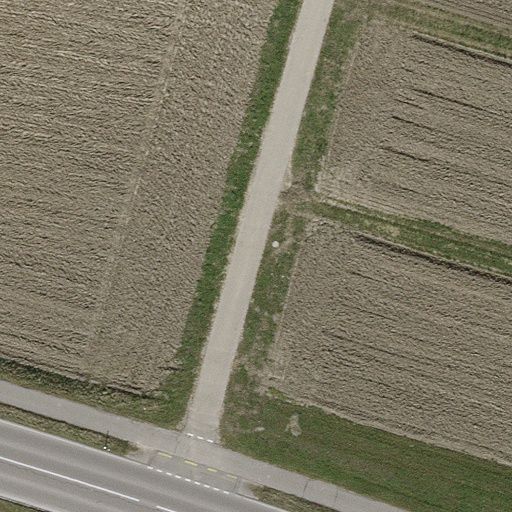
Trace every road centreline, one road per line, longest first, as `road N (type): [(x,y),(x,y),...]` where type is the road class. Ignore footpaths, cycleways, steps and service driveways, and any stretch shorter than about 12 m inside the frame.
road 1 (track): [(319,0),(177,511)]
road 2 (tertiary): [(176,511),(0,457)]
